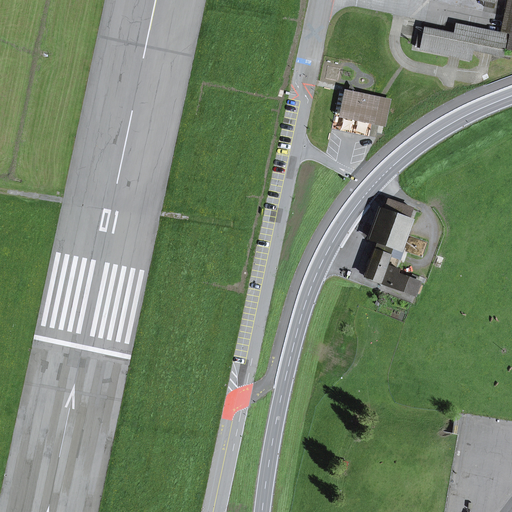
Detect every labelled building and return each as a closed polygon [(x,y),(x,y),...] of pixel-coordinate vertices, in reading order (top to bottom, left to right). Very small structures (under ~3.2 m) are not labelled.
[(509,34),(506,49),(511,50),(511,0),(507,0),(500,32),(509,34)] [(455,56),(470,59),(472,49),(487,52),(502,55),(506,36),(456,25),(454,36),(420,29),(416,48),(455,56)] [(347,93),(343,116),(377,123),(385,125),(390,102),(382,100),(347,93)] [(383,210),(372,240),(378,242),(392,247),(398,249),(413,208),(388,199),(384,211),(383,210)] [(378,242),(365,277),(380,282),(386,265),(392,247),(378,242)] [(380,282),(415,294),(419,282),(397,274),(399,270),(386,265),(380,282)] [(332,511),(438,511),(440,506),(447,465),(451,441),(348,423),(332,511)]
